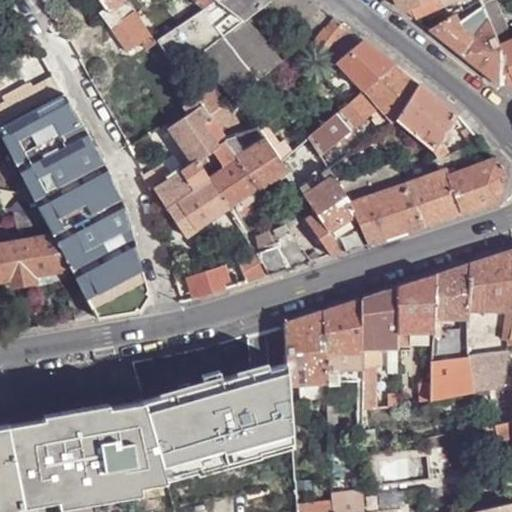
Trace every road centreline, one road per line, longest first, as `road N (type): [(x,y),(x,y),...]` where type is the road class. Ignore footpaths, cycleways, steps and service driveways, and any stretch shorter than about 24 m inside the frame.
road 1 (residential): [(22,0),(143,220),(168,327)]
road 2 (tertiary): [(168,327),(511,221)]
road 3 (residential): [(497,118),(345,0)]
road 4 (tertiary): [(0,357),(168,327)]
road 5 (unknown): [(11,355),(40,511)]
